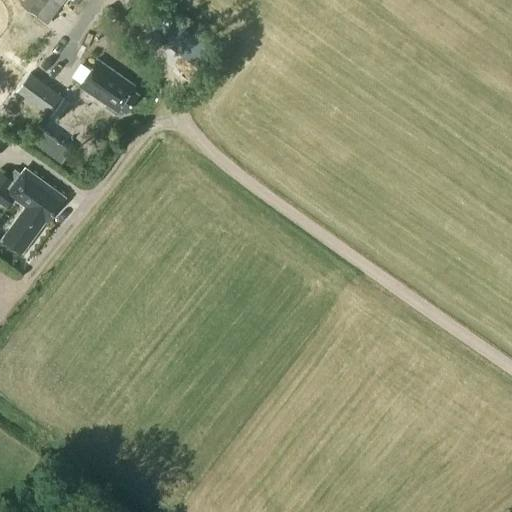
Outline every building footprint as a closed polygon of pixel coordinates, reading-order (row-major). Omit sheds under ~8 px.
[(58,0),(24,0),(21,4),(44,21),(59,1),(58,0)] [(124,104),(131,109),(140,95),(131,89),(134,84),(100,60),(80,88),(117,114),(124,104)] [(30,71),(15,91),(51,117),(65,97),(30,71)] [(0,151),(9,139),(0,132),(0,151)] [(29,208),(13,229),(5,240),(23,253),(47,222),(48,223),(66,200),(65,199),(65,200),(27,172),(18,183),(1,170),(0,171),(0,201),(7,206),(14,196),(29,208)]
